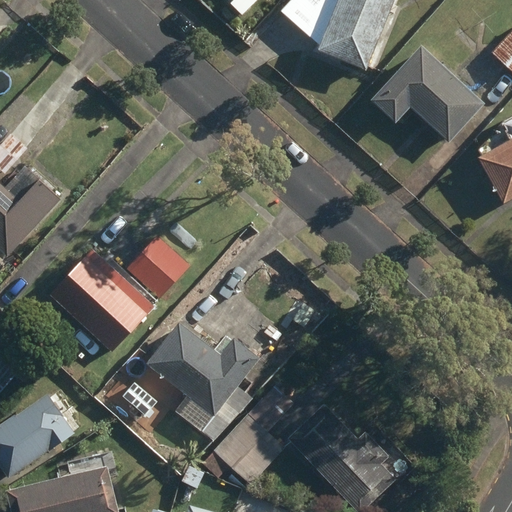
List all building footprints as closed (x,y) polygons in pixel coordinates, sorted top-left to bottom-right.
[(341,0),(319,53),(366,73),(396,0),(341,0)] [(409,111),(450,146),(484,107),(452,79),(470,60),(440,34),(423,53),(420,51),(371,106),(395,127),(409,111)] [(511,34),(492,56),(511,74),(511,34)] [(502,142),(508,145),(511,142),(511,126),(507,125),(501,129),(498,135),(502,142)] [(0,146),(0,168),(5,173),(27,148),(11,134),(0,146)] [(511,144),(478,163),(503,207),(511,202),(511,144)] [(0,249),(7,256),(60,197),(28,167),(8,189),(0,181),(0,249)] [(128,269),(160,298),(190,264),(158,236),(128,269)] [(48,292),(111,351),(154,305),(91,246),(48,292)] [(323,317),(302,300),(284,322),(306,339),(323,317)] [(146,364),(228,427),(246,403),(231,392),(259,356),(234,337),(221,354),(178,322),(146,364)] [(0,391),(18,372),(0,355),(0,391)] [(149,391),(124,368),(99,397),(123,419),(149,391)] [(0,426),(0,464),(9,477),(74,431),(48,393),(0,426)] [(288,437),(361,511),(396,478),(382,463),(389,455),(365,431),(357,439),(323,403),(288,437)] [(214,450),(251,483),(285,447),(247,414),(214,450)] [(6,489),(11,511),(118,511),(107,463),(6,489)]
